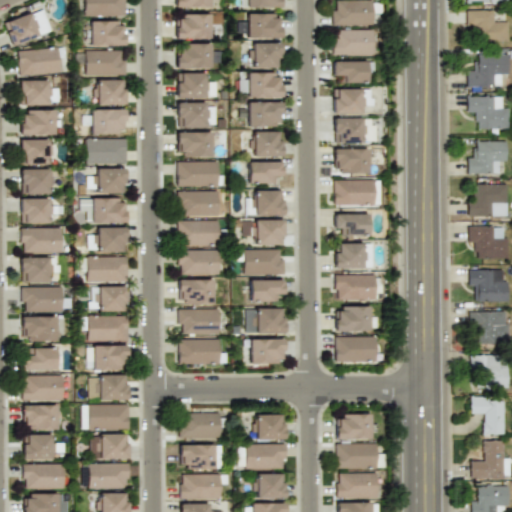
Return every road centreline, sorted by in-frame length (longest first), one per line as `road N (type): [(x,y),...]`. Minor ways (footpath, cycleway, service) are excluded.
road 1 (residential): [(160,0),(160,511)]
road 2 (residential): [(317,0),(317,511)]
road 3 (tertiary): [(434,511),(434,0)]
road 4 (residential): [(435,388),(160,388)]
